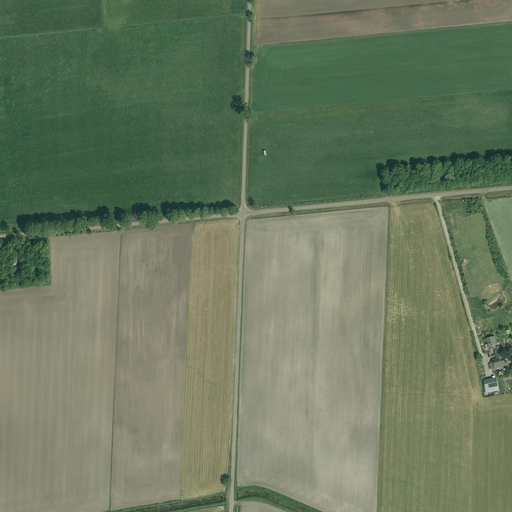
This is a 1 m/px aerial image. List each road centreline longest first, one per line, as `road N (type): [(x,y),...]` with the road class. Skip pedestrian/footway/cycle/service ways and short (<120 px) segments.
road 1 (unclassified): [(231,511),(242,214)]
road 2 (unclassified): [(242,214),(511,188)]
road 3 (unclassified): [(0,236),(242,214)]
road 4 (unclassified): [(242,214),(249,0)]
